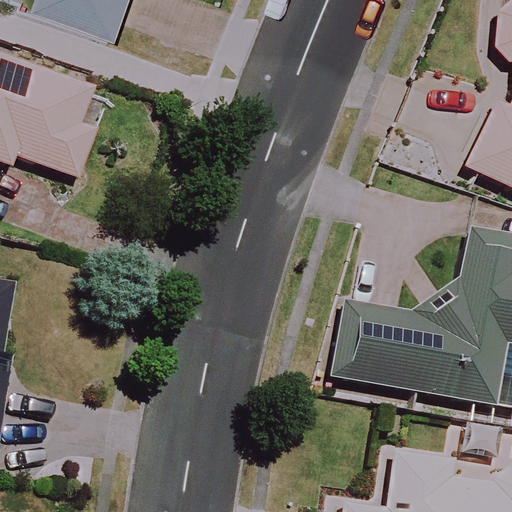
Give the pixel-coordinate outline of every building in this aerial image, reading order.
[(129,0),(38,0),(33,13),(114,42),(129,0)] [(511,0),(481,0),(477,61),(488,103),(459,171),(511,192),(511,0)] [(0,168),(6,171),(10,160),(70,182),(88,134),(71,128),(83,95),(0,64),(0,168)] [(511,256),(511,248),(459,239),(444,326),(336,308),(324,378),(511,410),(511,269),(510,269),(511,256)] [(511,511),(511,472),(492,470),(490,489),(441,483),(443,460),(383,453),(376,507),(332,501),(330,511),(511,511)]
